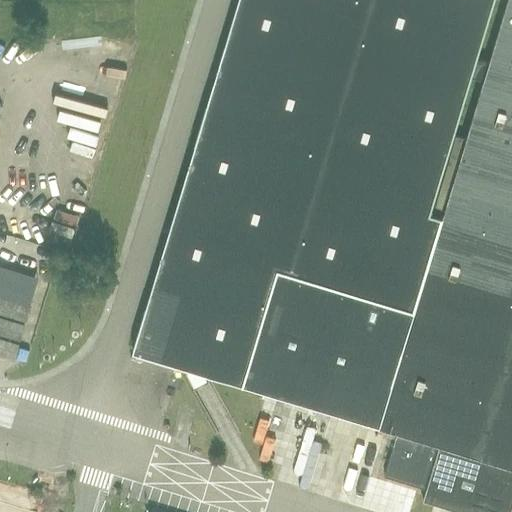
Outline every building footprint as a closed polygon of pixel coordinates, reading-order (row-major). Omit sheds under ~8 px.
[(511,0),(238,0),(132,355),(398,435),(385,479),(426,492),(423,503),(452,511),(510,511),(511,507),(511,0)] [(90,219),(95,197),(73,192),(68,215),(90,219)] [(7,311),(4,327),(36,333),(38,317),(7,311)] [(0,355),(29,363),(36,338),(2,329),(0,335),(0,355)] [(0,482),(0,511),(43,511),(48,496),(0,482)]
